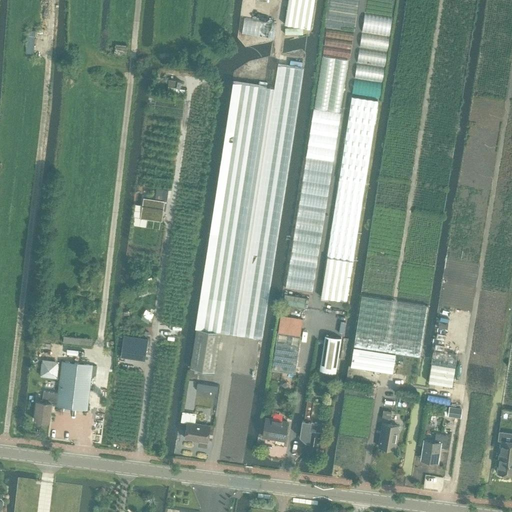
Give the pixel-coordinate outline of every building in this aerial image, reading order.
[(288,0),(285,24),(310,28),(314,0),(288,0)] [(274,88),(233,81),(195,327),(262,337),(304,68),(278,64),(274,88)] [(169,79),(168,86),(179,87),(180,88),(181,81),(169,79)] [(378,101),(352,97),(326,257),(353,261),(378,101)] [(0,134),(0,259),(2,239),(27,242),(43,102),(4,98),(0,134)] [(143,198),(140,218),(161,221),(164,201),(143,198)] [(326,257),(320,298),(346,302),(353,261),(326,257)] [(143,287),(135,290),(138,296),(148,293),(145,285),(154,281),(153,277),(141,281),(143,284),(142,285),(143,287)] [(285,295),(283,304),(288,305),(307,308),(309,298),(289,295),(285,295)] [(427,305),(361,295),(353,346),(395,352),(419,356),(427,305)] [(280,331),(300,335),(302,319),(283,316),(280,331)] [(197,328),(190,367),(214,371),(220,332),(197,328)] [(278,332),(272,370),(295,374),(301,335),(300,335),(280,331),(280,332),(278,332)] [(63,342),(80,344),(80,337),(64,335),(63,342)] [(325,335),(319,370),(336,372),(341,337),(325,335)] [(123,336),(120,356),(145,360),(148,339),(123,336)] [(391,372),(395,352),(353,346),(350,366),(391,372)] [(433,350),(428,382),(451,386),(457,354),(433,350)] [(41,376),(58,378),(59,361),(42,359),(41,376)] [(36,401),(34,419),(49,421),(51,403),(57,404),(57,406),(86,409),(90,375),(95,376),(96,365),(92,365),(62,361),(58,393),(43,391),(42,401),(36,401)] [(383,411),(382,418),(390,419),(391,412),(383,411)] [(265,417),(262,436),(284,439),(287,421),(265,417)] [(302,420),(300,435),(306,441),(305,449),(319,451),(322,431),(323,423),(312,421),(304,420),(302,420)] [(187,422),(185,438),(208,441),(210,426),(187,422)] [(382,423),(379,446),(395,448),(398,425),(382,423)] [(422,459),(436,461),(438,445),(446,446),(447,435),(435,433),(435,439),(432,441),(424,440),(422,459)] [(511,440),(501,439),(497,472),(500,472),(500,474),(505,475),(506,473),(511,473),(511,440)]
